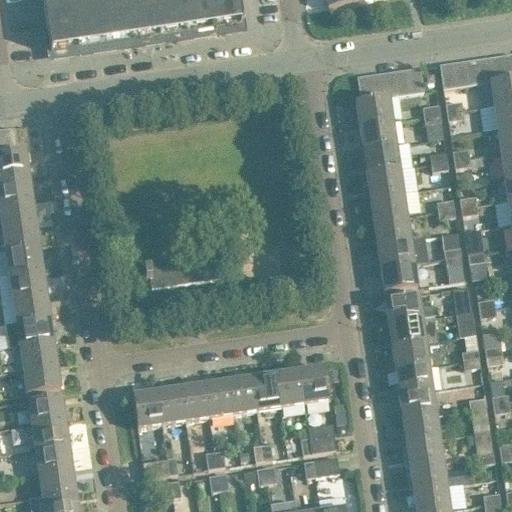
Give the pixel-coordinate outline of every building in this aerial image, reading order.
[(41,0),(45,17),(51,58),(51,62),(91,56),(242,33),(237,0),(41,0)] [(361,10),(359,0),(325,0),(327,15),(361,10)] [(511,83),(511,59),(502,61),(505,84),(511,83)] [(505,84),(502,61),(489,63),(493,86),(505,84)] [(493,86),(489,63),(476,65),(480,88),(489,87),(493,86)] [(480,88),(476,65),(464,67),(467,90),(480,88)] [(467,90),(464,67),(451,69),(455,92),(467,90)] [(455,92),(451,69),(439,71),(442,94),(455,92)] [(423,97),(419,73),(407,75),(410,99),(423,97)] [(410,99),(407,75),(394,77),(397,101),(410,99)] [(397,101),(394,77),(381,79),(385,103),(388,102),(397,101)] [(385,103),(381,79),(369,81),(372,104),(385,103)] [(372,104),(369,81),(356,83),(359,106),(372,104)] [(511,83),(505,84),(493,86),(489,87),(492,111),(511,107),(511,83)] [(392,126),(388,102),(385,103),(372,104),(359,106),(355,107),(359,131),(392,126)] [(461,107),(446,110),(447,118),(463,116),(461,107)] [(511,131),(511,107),(492,111),(496,134),(511,131)] [(440,120),(438,111),(423,113),(424,122),(440,120)] [(464,125),(463,116),(447,118),(448,127),(464,125)] [(441,128),(440,120),(424,122),(425,131),(441,128)] [(395,150),(392,126),(359,131),(362,154),(395,150)] [(511,156),(511,131),(496,134),(500,158),(511,156)] [(17,157),(13,133),(1,135),(4,159),(17,157)] [(399,173),(395,150),(362,154),(366,178),(399,173)] [(469,155),(453,157),(454,166),(470,163),(469,155)] [(0,183),(28,180),(24,156),(17,157),(4,159),(0,159),(0,183)] [(511,180),(511,156),(500,158),(503,182),(511,180)] [(447,167),(445,158),(430,160),(431,169),(447,167)] [(471,172),(470,163),(454,166),(455,174),(471,172)] [(448,175),(447,167),(431,169),(432,178),(448,175)] [(402,197),(399,173),(366,178),(369,202),(402,197)] [(0,208),(31,204),(28,180),(0,183),(0,208)] [(511,205),(511,180),(503,182),(507,206),(511,205)] [(406,221),(402,197),(369,202),(373,226),(406,221)] [(476,202),(460,205),(461,214),(477,211),(476,202)] [(35,227),(31,204),(0,208),(0,220),(2,232),(35,227)] [(454,215),(452,206),(437,208),(438,217),(454,215)] [(478,220),(477,211),(461,214),(462,222),(478,220)] [(455,223),(454,215),(438,217),(439,226),(455,223)] [(409,245),(406,221),(373,226),(376,250),(409,245)] [(38,251),(35,227),(2,232),(5,256),(38,251)] [(480,235),(465,237),(468,261),(484,259),(480,235)] [(413,269),(409,245),(376,250),(380,274),(413,269)] [(42,275),(38,251),(5,256),(9,280),(42,275)] [(461,262),(460,253),(444,256),(445,264),(461,262)] [(151,297),(184,292),(217,287),(212,254),(146,264),(148,276),(143,277),(145,287),(149,286),(151,297)] [(485,268),(484,259),(468,261),(469,270),(485,268)] [(462,271),(461,262),(445,264),(446,273),(462,271)] [(416,293),(413,269),(380,274),(384,298),(416,293)] [(46,299),(42,275),(9,280),(12,304),(46,299)] [(468,292),(453,295),(456,319),(472,317),(468,292)] [(49,323),(46,299),(12,304),(16,328),(49,323)] [(420,314),(418,299),(385,304),(388,328),(434,322),(432,312),(420,314)] [(494,305),(478,307),(479,316),(495,313),(494,305)] [(496,322),(495,313),(479,316),(480,325),(496,322)] [(475,340),(472,317),(456,319),(460,343),(464,342),(475,340)] [(437,346),(434,322),(388,328),(392,353),(425,348),(437,346)] [(16,328),(5,329),(9,353),(19,352),(53,347),(49,323),(16,328)] [(479,364),(475,340),(464,342),(466,357),(462,358),(463,366),(479,364)] [(56,371),(53,347),(19,352),(22,376),(56,371)] [(428,371),(425,348),(392,353),(395,376),(428,371)] [(501,352),(485,354),(486,363),(502,360),(501,352)] [(503,369),(502,360),(486,363),(487,372),(503,369)] [(480,372),(479,364),(463,366),(464,375),(480,372)] [(60,395),(56,371),(22,376),(26,400),(60,395)] [(432,395),(428,371),(395,376),(399,400),(432,395)] [(328,405),(323,372),(300,376),(304,409),(328,405)] [(304,409),(300,376),(276,379),(281,412),(304,409)] [(281,412),(276,379),(252,383),(257,416),(281,412)] [(257,416),(252,383),(228,386),(233,419),(257,416)] [(233,419),(228,386),(204,390),(209,423),(233,419)] [(209,423),(204,390),(180,393),(185,426),(209,423)] [(185,426),(180,393),(156,397),(161,430),(185,426)] [(435,419),(432,395),(399,400),(402,424),(435,419)] [(161,430),(156,397),(133,400),(137,433),(161,430)] [(508,400),(492,402),(493,411),(509,408),(508,400)] [(64,425),(61,402),(27,407),(31,430),(64,425)] [(486,412),(485,404),(469,406),(470,414),(486,412)] [(509,408),(493,411),(495,420),(510,417),(509,408)] [(490,435),(486,412),(470,414),(473,437),(490,435)] [(439,442),(435,419),(402,424),(406,447),(439,442)] [(68,450),(64,425),(31,430),(34,454),(68,450)] [(332,431),(308,434),(310,444),(312,460),(336,456),(333,440),(332,431)] [(312,460),(310,444),(308,433),(299,434),(303,461),(312,460)] [(493,460),(490,435),(473,437),(477,462),(493,460)] [(443,466),(439,442),(406,447),(409,471),(443,466)] [(511,448),(499,450),(500,459),(511,457),(511,448)] [(271,449),(262,451),(264,467),(273,465),(271,449)] [(71,473),(68,450),(34,454),(38,478),(71,473)] [(264,467),(262,451),(253,452),(256,468),(264,467)] [(248,455),(238,457),(240,466),(250,464),(248,455)] [(223,456),(214,458),(217,474),(225,472),(223,456)] [(511,466),(511,457),(500,459),(501,468),(511,466)] [(217,474),(214,458),(206,459),(208,475),(217,474)] [(495,469),(493,460),(477,462),(479,471),(495,469)] [(339,478),(336,463),(313,467),(315,482),(339,478)] [(176,464),(167,465),(169,481),(178,480),(176,464)] [(169,481),(167,465),(143,468),(145,484),(169,481)] [(446,491),(443,466),(409,471),(413,496),(446,491)] [(315,482),(313,467),(304,468),(306,484),(315,482)] [(276,488),(274,472),(265,474),(268,490),(276,488)] [(75,497),(71,473),(38,478),(41,502),(75,497)] [(268,490),(265,474),(256,475),(259,491),(268,490)] [(229,495),(226,479),(218,481),(220,497),(229,495)] [(220,497),(218,481),(209,482),(211,498),(220,497)] [(179,486),(170,488),(172,504),(181,503),(179,486)] [(172,504),(170,488),(161,489),(164,505),(172,504)] [(449,511),(446,491),(413,496),(415,511),(449,511)] [(77,511),(75,497),(41,502),(42,511),(77,511)] [(483,501),(484,510),(501,507),(500,499),(483,501)] [(343,511),(342,501),(319,505),(319,511),(343,511)]
